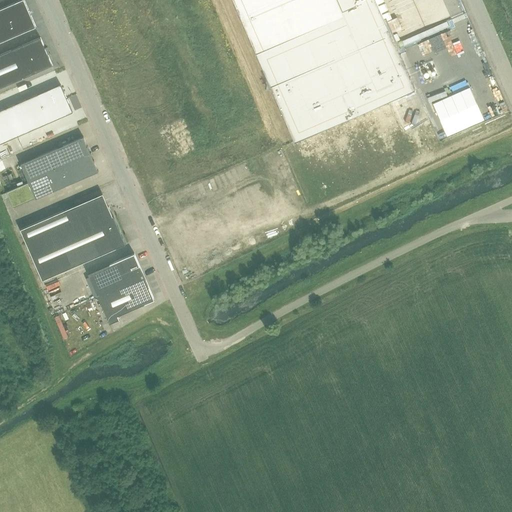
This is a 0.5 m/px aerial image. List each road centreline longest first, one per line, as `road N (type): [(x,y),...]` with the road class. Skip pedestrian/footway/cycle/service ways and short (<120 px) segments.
road 1 (unclassified): [(47,0),(198,346),(226,357),(253,347)]
road 2 (unclassified): [(511,220),(253,347)]
road 3 (unclassified): [(253,347),(326,511)]
road 4 (unknown): [(511,120),(401,171)]
